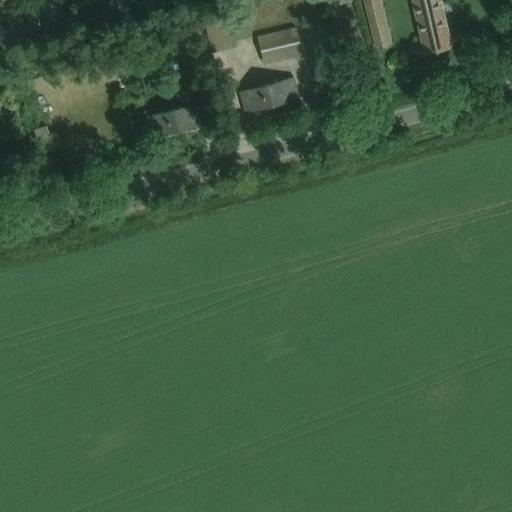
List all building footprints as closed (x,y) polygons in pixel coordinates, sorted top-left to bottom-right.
[(411,0),(425,56),(454,49),(442,0),(411,0)] [(376,49),(393,45),(382,1),(365,5),(376,49)] [(202,16),(211,54),(233,50),(224,11),(202,16)] [(295,29),(256,39),(263,66),(302,56),(295,29)] [(211,85),(204,57),(191,61),(198,89),(211,85)] [(245,115),(298,100),(292,79),(239,93),(245,115)] [(150,140),(203,126),(198,105),(144,119),(150,140)]
